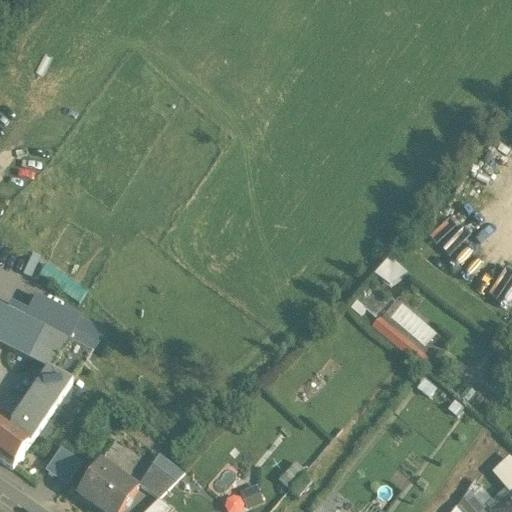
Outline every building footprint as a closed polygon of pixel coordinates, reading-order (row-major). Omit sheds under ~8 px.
[(393,263),(380,278),(396,291),(409,276),(393,263)] [(41,277),(80,302),(88,291),(49,265),(41,277)] [(0,346),(51,370),(73,381),(107,330),(34,303),(25,321),(0,309),(0,346)] [(379,326),(374,335),(412,358),(418,349),(379,326)] [(73,381),(51,370),(10,433),(29,445),(73,381)] [(10,433),(0,425),(0,461),(12,470),(29,445),(10,433)] [(46,472),(67,486),(82,464),(61,450),(46,472)] [(511,460),(494,477),(511,497),(511,460)] [(122,511),(137,490),(98,464),(76,495),(101,511),(122,511)] [(176,481),(152,465),(138,485),(158,499),(159,499),(176,481)] [(305,480),(291,495),(297,501),(311,486),(305,480)] [(475,485),(463,502),(471,511),(482,511),(472,501),(481,492),(475,485)] [(258,489),(243,495),(248,509),(264,503),(258,489)] [(511,511),(511,497),(495,511),(511,511)] [(170,511),(173,509),(159,499),(158,499),(145,511),(170,511)] [(471,511),(463,502),(455,511),(471,511)]
